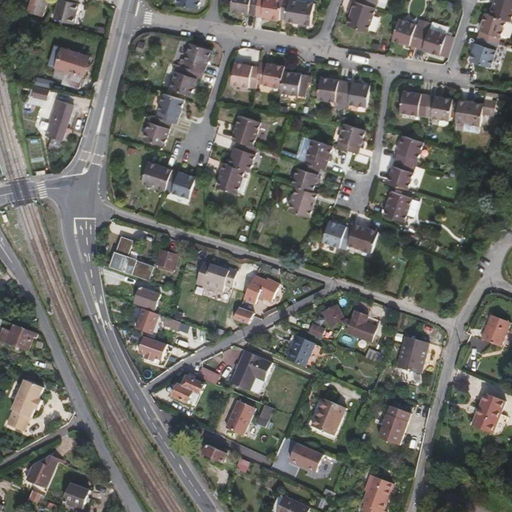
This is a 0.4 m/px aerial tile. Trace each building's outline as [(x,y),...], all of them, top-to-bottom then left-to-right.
[(41,16),(46,0),(27,0),(24,10),(41,16)] [(71,22),(77,1),(74,1),(74,0),(56,0),(52,17),(71,22)] [(256,14),(258,0),(232,0),(231,10),(256,14)] [(280,17),(282,0),(258,0),(256,14),(280,18),(280,17)] [(311,23),(314,1),(306,0),(282,0),(280,17),(286,18),(286,19),(311,23)] [(372,31),(379,7),(358,0),(351,25),(372,31)] [(511,19),(511,15),(511,0),(493,0),(490,13),(506,18),(511,19)] [(499,41),(506,18),(490,13),(485,11),(478,35),(499,41)] [(420,46),(427,26),(402,18),(396,39),(420,46)] [(450,33),(452,26),(436,21),(435,23),(428,20),(427,26),(450,33)] [(451,56),(457,35),(450,33),(427,26),(420,46),(451,56)] [(491,66),(499,41),(478,35),(470,59),(491,66)] [(203,72),(211,49),(190,42),(182,65),(199,71),(203,72)] [(80,87),(88,55),(70,51),(69,57),(63,56),(61,63),(67,65),(62,82),(80,87)] [(256,82),(259,66),(234,61),(230,83),(255,87),(256,82)] [(283,70),(284,65),(260,61),(259,66),(256,82),(280,86),(283,70)] [(191,95),(199,71),(182,65),(178,64),(170,88),(191,95)] [(304,96),(308,74),(283,70),(280,86),(280,91),(304,96)] [(47,86),(49,79),(33,75),(31,82),(47,86)] [(341,102),(345,81),(320,76),(316,98),(341,102)] [(366,107),(369,85),(345,81),(341,102),(366,107)] [(43,95),(45,89),(33,85),(31,92),(43,95)] [(426,116),(429,95),(405,91),(401,112),(426,116)] [(177,123),(184,99),(164,92),(156,116),(172,121),(177,123)] [(450,121),(454,99),(429,95),(426,116),(450,121)] [(482,126),(486,105),(460,100),(457,122),(482,126)] [(58,138),(66,110),(55,107),(53,116),(47,115),(44,125),(50,126),(47,135),(58,138)] [(164,145),(172,121),(156,116),(151,115),(144,138),(164,145)] [(253,146),(260,122),(240,115),(231,139),(237,141),(253,146)] [(359,154),(367,130),(347,124),(339,147),(359,154)] [(418,165),(425,141),(404,135),(397,159),(418,165)] [(327,169),(335,146),(314,139),(306,163),(322,168),(327,169)] [(250,171),(257,147),(253,146),(237,141),(229,164),(245,170),(250,171)] [(410,189),(418,165),(397,159),(389,183),(410,189)] [(314,192),(322,168),(306,163),(302,161),(294,185),(298,187),(314,192)] [(165,190),(172,170),(148,162),(141,182),(165,190)] [(237,193),(245,170),(229,164),(224,163),(216,186),(237,193)] [(188,198),(195,178),(172,170),(165,190),(188,198)] [(311,217),(319,194),(314,192),(298,187),(291,210),(311,217)] [(406,222),(414,198),(394,191),(386,215),(406,222)] [(350,245),(355,229),(331,221),(324,242),(348,251),(350,245)] [(373,253),(380,233),(356,225),(355,229),(350,245),(373,253)] [(172,269),(176,255),(158,249),(154,263),(172,269)] [(117,270),(120,262),(107,258),(105,265),(117,270)] [(231,287),(238,270),(221,264),(220,266),(204,260),(200,270),(207,273),(203,283),(222,290),(224,284),(231,287)] [(151,272),(131,265),(128,274),(148,281),(151,272)] [(203,283),(207,273),(200,270),(196,280),(203,283)] [(272,300),(281,282),(267,275),(265,279),(255,274),(244,296),(256,302),(258,296),(263,298),(264,296),(272,300)] [(150,307),(155,292),(134,285),(129,300),(150,307)] [(342,317),(336,304),(321,311),(328,325),(340,319),(341,322),(349,325),(346,331),(370,341),(375,326),(368,323),(371,316),(355,310),(350,321),(342,317)] [(140,329),(146,312),(138,309),(132,327),(140,329)] [(248,323),(251,314),(237,309),(233,318),(248,323)] [(500,342),(507,317),(488,311),(480,336),(500,342)] [(0,339),(26,351),(32,337),(36,338),(38,333),(15,323),(11,330),(3,327),(0,333),(0,339)] [(321,336),(324,329),(312,324),(309,331),(321,336)] [(304,365),(314,341),(296,334),(286,358),(304,365)] [(422,375),(430,344),(406,338),(398,368),(422,375)] [(262,379),(270,360),(242,348),(228,381),(247,389),(253,375),(262,379)] [(383,363),(386,355),(368,348),(365,356),(383,363)] [(199,377),(216,386),(221,377),(204,367),(199,377)] [(200,396),(206,382),(187,374),(183,384),(179,382),(173,398),(188,404),(193,393),(200,396)] [(40,396),(43,388),(25,380),(21,391),(40,396)] [(38,410),(42,401),(39,400),(40,396),(21,391),(13,411),(14,411),(8,426),(24,432),(30,418),(31,418),(35,409),(38,410)] [(492,432),(505,400),(485,391),(481,401),(485,402),(479,416),(475,415),(472,424),(492,432)] [(195,407),(200,396),(193,393),(188,404),(195,407)] [(346,406),(324,396),(323,399),(345,408),(346,406)] [(333,434),(341,416),(345,408),(323,399),(312,424),(333,434)] [(258,408),(239,400),(228,428),(247,436),(258,408)] [(479,416),(485,402),(481,401),(475,415),(479,416)] [(262,404),(255,423),(269,428),(276,409),(262,404)] [(400,445),(410,413),(389,406),(378,438),(400,445)] [(335,441),(345,417),(341,416),(333,434),(312,424),(310,430),(335,441)] [(236,455),(208,442),(203,451),(232,464),(236,455)] [(327,455),(299,443),(292,461),(320,473),(327,455)] [(46,487),(58,462),(59,458),(50,454),(47,456),(44,462),(39,460),(32,464),(26,478),(46,487)] [(371,486),(374,477),(370,475),(364,491),(366,492),(369,485),(371,486)] [(383,511),(393,484),(374,477),(371,486),(369,485),(366,492),(362,505),(363,505),(360,511),(384,511),(385,511),(383,511)] [(81,510),(88,489),(69,483),(62,504),(81,510)] [(36,503),(41,492),(32,488),(27,500),(36,503)] [(275,511),(283,494),(278,492),(270,509),(275,511)] [(306,511),(309,506),(283,494),(275,511),(276,511),(306,511)]
